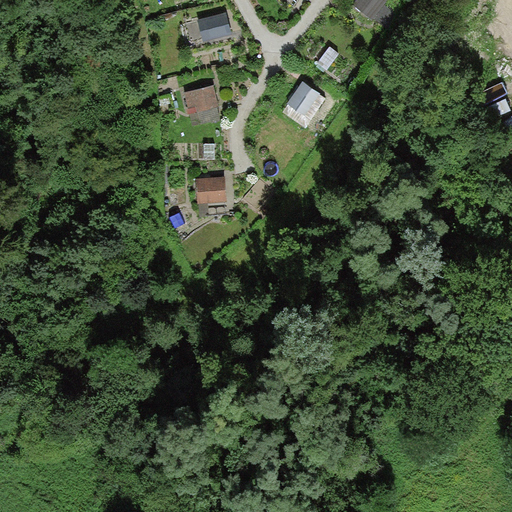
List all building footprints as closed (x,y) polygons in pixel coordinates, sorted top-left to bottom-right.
[(386,0),(358,0),(351,10),(368,23),(386,0)] [(224,17),(195,23),(200,45),(229,39),(224,17)] [(321,101),(296,85),(283,106),(302,117),(307,110),(313,114),(321,101)] [(211,89),(183,96),(186,109),(191,108),(193,114),(215,109),(211,89)] [(222,180),(193,182),(194,205),(223,203),(222,180)] [(273,193),(259,181),(241,200),(255,213),(273,193)]
